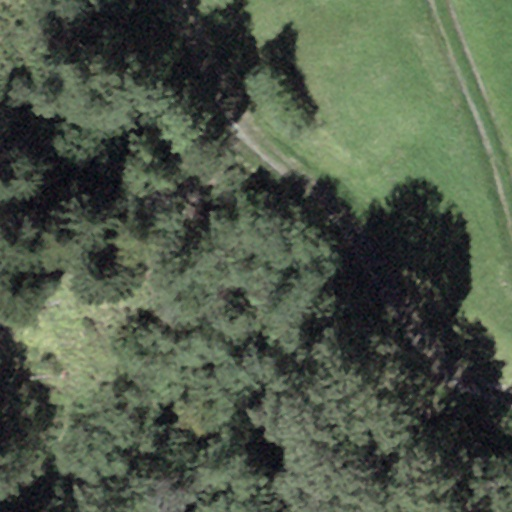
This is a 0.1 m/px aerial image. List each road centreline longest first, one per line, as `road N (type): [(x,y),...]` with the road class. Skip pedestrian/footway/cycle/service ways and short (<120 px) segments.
road 1 (track): [(511,378),(288,179),(206,74),(162,0)]
road 2 (track): [(511,198),(416,0)]
